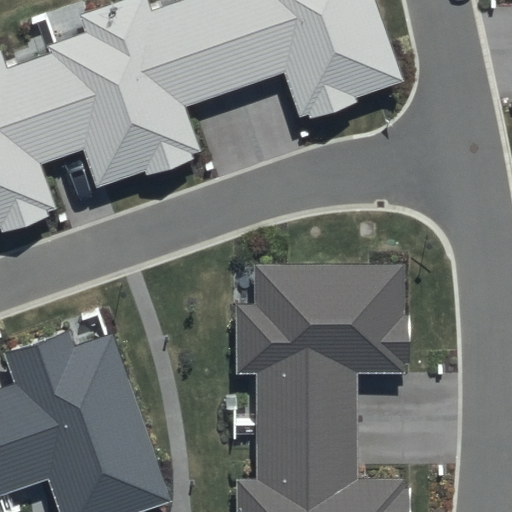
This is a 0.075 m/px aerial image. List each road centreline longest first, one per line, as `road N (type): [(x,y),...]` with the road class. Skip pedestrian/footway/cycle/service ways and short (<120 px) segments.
road 1 (residential): [(0,305),(466,148)]
road 2 (residential): [(466,148),(497,301),(500,443)]
road 3 (residential): [(435,0),(466,148)]
